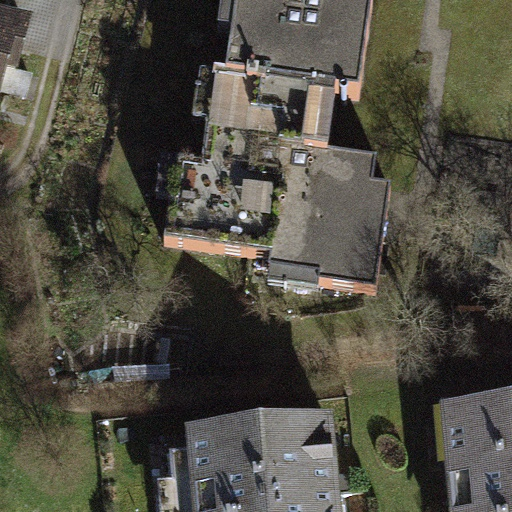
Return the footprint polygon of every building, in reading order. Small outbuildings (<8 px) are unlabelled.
[(233,40),(227,79),(360,97),(372,5),(364,3),(364,0),(249,0),(244,41),(233,40)] [(0,98),(21,29),(0,22),(0,98)] [(318,287),(376,295),(391,191),(374,188),(377,163),(328,156),(337,95),(215,78),(214,87),(226,88),(220,129),(208,127),(202,168),(176,164),(174,174),(185,175),(181,205),(170,203),(164,247),(321,269),(318,287)] [(511,511),(511,417),(440,423),(447,511),(511,511)] [(341,511),(335,431),(179,443),(184,511),(341,511)]
